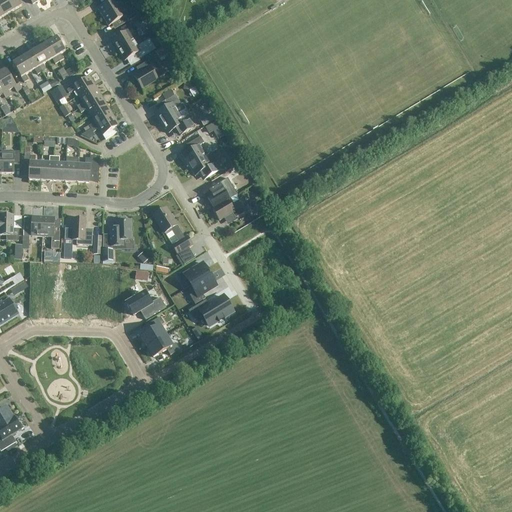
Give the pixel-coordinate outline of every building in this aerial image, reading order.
[(0,0),(0,11),(4,18),(13,12),(5,0),(0,0)] [(17,0),(5,0),(13,12),(21,7),(17,0)] [(97,9),(103,18),(122,7),(119,2),(114,6),(111,1),(97,9)] [(124,11),(122,7),(103,18),(108,28),(122,19),(119,14),(124,11)] [(138,16),(139,16),(136,11),(124,18),(127,23),(138,16)] [(148,18),(145,12),(139,16),(138,16),(141,22),(148,18)] [(112,42),(118,52),(134,43),(130,37),(137,33),(131,24),(120,30),(123,35),(112,42)] [(166,36),(172,44),(177,40),(172,32),(166,36)] [(156,40),(162,48),(167,45),(162,37),(156,40)] [(57,38),(48,44),(59,63),(63,60),(60,55),(65,52),(57,38)] [(139,60),(149,54),(153,52),(154,49),(150,43),(147,42),(143,44),(137,48),(134,43),(118,52),(125,62),(136,55),(139,60)] [(48,44),(39,49),(47,63),(52,60),(55,65),(59,63),(48,44)] [(39,49),(30,54),(42,73),(46,71),(43,66),(47,63),(39,49)] [(157,53),(160,58),(167,54),(164,49),(157,53)] [(30,54),(21,59),(30,73),(34,71),(37,76),(42,73),(30,54)] [(141,90),(157,80),(164,76),(154,58),(136,69),(140,76),(135,79),(141,90)] [(21,59),(12,65),(24,84),(28,81),(25,76),(30,73),(21,59)] [(172,65),(174,70),(183,67),(181,62),(172,65)] [(69,79),(77,74),(73,66),(64,71),(69,79)] [(5,69),(0,72),(0,84),(8,98),(11,96),(8,92),(13,89),(16,93),(22,90),(19,85),(16,86),(5,69)] [(63,70),(57,72),(63,81),(68,78),(63,70)] [(74,91),(78,98),(95,87),(89,77),(67,91),(69,95),(74,91)] [(192,81),(195,87),(202,84),(199,78),(192,81)] [(55,80),(48,85),(51,89),(58,85),(55,80)] [(43,95),(51,90),(47,83),(39,88),(43,95)] [(205,83),(199,87),(203,93),(209,89),(205,83)] [(61,87),(50,93),(56,104),(67,97),(61,87)] [(77,108),(79,111),(101,97),(95,87),(78,98),(82,104),(77,108)] [(156,114),(162,124),(186,110),(183,106),(181,105),(180,106),(175,96),(164,102),(167,107),(156,114)] [(86,111),(90,117),(107,107),(101,97),(79,111),(81,114),(86,111)] [(59,109),(65,118),(67,117),(72,115),(65,106),(59,109)] [(90,117),(94,123),(84,130),(85,133),(91,130),(113,117),(107,107),(90,117)] [(181,121),(178,115),(186,111),(186,110),(162,124),(169,135),(180,128),(183,133),(193,127),(187,117),(181,121)] [(113,117),(91,130),(93,133),(98,130),(105,141),(118,133),(116,129),(119,127),(113,117)] [(182,157),(188,167),(205,157),(199,147),(204,144),(200,138),(187,146),(190,151),(182,157)] [(235,148),(241,162),(251,157),(245,143),(235,148)] [(226,153),(233,165),(239,161),(232,149),(226,153)] [(1,153),(1,156),(1,175),(14,175),(14,166),(19,166),(19,153),(1,153)] [(29,166),(29,181),(41,182),(42,164),(35,164),(35,157),(30,157),(30,154),(24,154),(23,166),(29,166)] [(205,157),(188,167),(195,178),(203,172),(206,177),(218,170),(215,165),(216,163),(210,154),(205,157)] [(90,157),(90,160),(85,160),(85,167),(78,166),(77,184),(89,184),(90,173),(99,173),(100,157),(90,157)] [(41,182),(53,183),(54,158),(49,158),(49,165),(42,164),(41,182)] [(53,183),(65,183),(66,166),(59,165),(59,158),(54,158),(53,183)] [(66,159),(66,166),(65,183),(77,184),(78,166),(78,159),(66,159)] [(220,191),(208,199),(214,210),(231,200),(237,196),(234,192),(227,180),(217,186),(220,191)] [(214,210),(212,211),(219,222),(232,214),(235,220),(245,213),(238,202),(234,204),(231,200),(214,210)] [(245,208),(250,217),(260,211),(255,202),(245,208)] [(187,238),(184,240),(176,227),(177,227),(166,209),(153,217),(164,235),(171,230),(179,243),(172,247),(177,256),(192,246),(187,238)] [(13,217),(0,216),(0,236),(6,237),(6,242),(18,243),(19,230),(13,230),(13,217)] [(31,238),(42,238),(43,218),(32,218),(31,238)] [(43,218),(42,238),(51,239),(51,250),(52,250),(59,250),(59,236),(60,232),(54,232),(54,219),(43,218)] [(73,220),(72,241),(77,242),(76,246),(92,247),(92,230),(85,230),(86,220),(73,220)] [(110,236),(110,248),(124,248),(123,242),(132,241),(131,221),(116,222),(116,236),(110,236)] [(94,238),(93,255),(101,256),(102,238),(94,238)] [(102,250),(102,263),(113,263),(113,250),(102,250)] [(148,257),(153,261),(159,255),(154,250),(148,257)] [(169,269),(178,271),(179,265),(177,265),(179,257),(173,255),(169,269)] [(187,281),(191,287),(210,276),(209,275),(203,265),(179,279),(181,284),(187,281)] [(210,276),(191,287),(195,294),(189,297),(195,306),(205,300),(203,295),(216,287),(210,277),(211,277),(210,276)] [(0,279),(0,287),(4,294),(15,287),(23,282),(20,277),(12,282),(11,280),(3,285),(0,279)] [(145,294),(126,305),(133,317),(140,313),(145,321),(166,309),(160,299),(151,305),(145,294)] [(0,325),(17,315),(9,302),(8,303),(5,297),(6,297),(6,296),(0,299),(0,325)] [(223,319),(232,313),(223,298),(208,307),(205,302),(188,312),(194,322),(203,317),(209,327),(217,322),(219,324),(218,322),(223,319),(224,321),(225,321),(223,319)] [(141,338),(147,348),(166,337),(160,328),(164,325),(160,318),(150,324),(154,330),(141,338)] [(171,347),(166,337),(147,348),(153,359),(166,351),(170,357),(179,351),(175,344),(171,347)] [(0,427),(13,420),(6,409),(0,412),(0,427)] [(13,420),(0,427),(0,452),(0,453),(16,444),(12,437),(24,430),(20,424),(18,425),(14,419),(13,420)]
